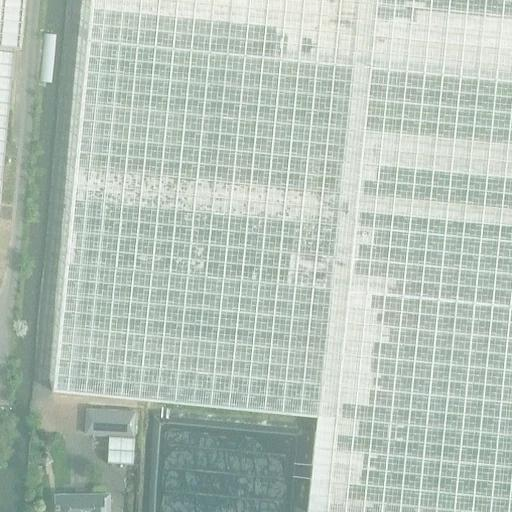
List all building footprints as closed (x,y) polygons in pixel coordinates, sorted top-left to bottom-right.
[(0,0),(0,212),(15,51),(20,51),(25,0),(0,0)] [(511,511),(511,0),(92,0),(54,393),(318,419),(309,511),(511,511)] [(135,433),(135,413),(87,411),(87,432),(135,433)] [(109,438),(108,464),(133,466),(134,440),(109,438)] [(108,511),(108,498),(56,498),(56,511),(108,511)]
